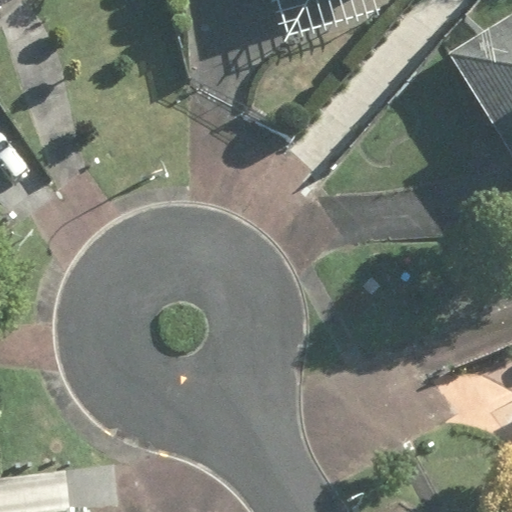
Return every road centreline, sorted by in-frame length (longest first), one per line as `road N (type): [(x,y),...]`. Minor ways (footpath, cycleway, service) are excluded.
road 1 (residential): [(250,427),(158,409),(136,394),(113,345),(127,294),(168,263),(218,263),(257,293)]
road 2 (residential): [(257,293),(271,340),(250,427)]
